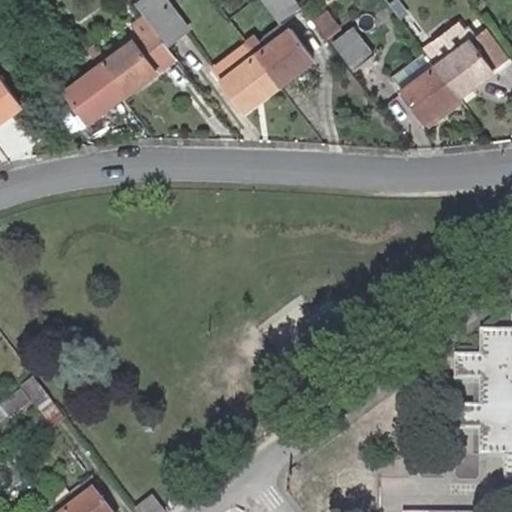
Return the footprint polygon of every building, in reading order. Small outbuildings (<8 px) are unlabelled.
[(133,0),(152,26),(165,43),(182,30),(158,0),(133,0)] [(295,0),(262,0),(280,23),(301,7),(295,0)] [(121,95),(174,56),(165,43),(152,26),(99,65),(121,95)] [(353,26),(336,40),(355,66),(373,52),(353,26)] [(436,65),(458,96),(493,69),(510,56),(487,26),(470,39),(436,65)] [(255,54),(278,84),(312,58),(290,28),(255,54)] [(422,48),(423,49),(436,65),(470,39),(461,29),(435,48),(431,41),(422,48)] [(245,41),(210,68),(220,81),(255,54),(245,41)] [(422,122),(458,96),(436,65),(423,49),(388,76),(422,122)] [(243,112),(278,84),(255,54),(220,81),(243,112)] [(86,121),(121,95),(99,65),(64,92),(86,121)] [(0,119),(21,104),(0,76),(0,119)] [(511,327),(479,327),(480,352),(454,352),(454,378),(480,378),(479,404),(454,404),(454,429),(478,428),(478,455),(505,456),(504,482),(511,481),(511,327)] [(48,400),(32,378),(20,387),(36,410),(48,400)] [(0,404),(8,415),(27,401),(18,390),(0,403),(0,404)] [(111,511),(95,490),(66,511),(111,511)] [(138,511),(166,511),(154,494),(135,507),(138,511)]
